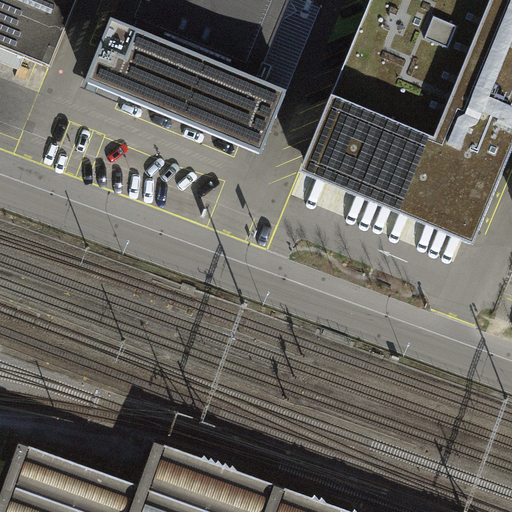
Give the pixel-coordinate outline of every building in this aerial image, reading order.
[(0,0),(0,47),(25,58),(50,68),(77,0),(0,0)] [(126,0),(116,24),(112,22),(87,83),(262,154),(286,93),(265,84),(272,68),(262,64),(288,0),(126,0)] [(474,246),(511,152),(511,0),(370,0),(299,173),(474,246)] [(0,62),(20,71),(25,58),(0,47),(0,62)] [(0,511),(350,511),(151,441),(146,456),(135,486),(16,443),(6,471),(0,487),(0,511)]
